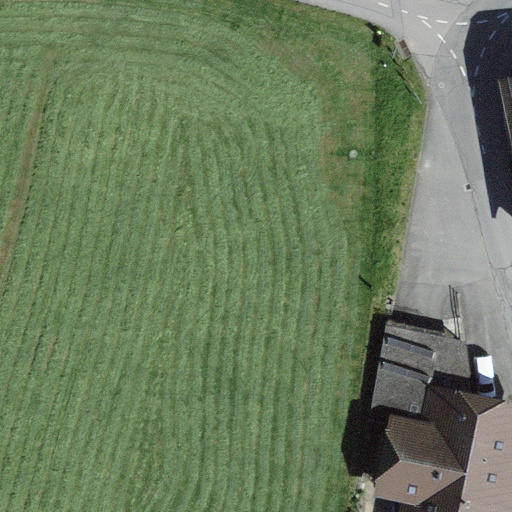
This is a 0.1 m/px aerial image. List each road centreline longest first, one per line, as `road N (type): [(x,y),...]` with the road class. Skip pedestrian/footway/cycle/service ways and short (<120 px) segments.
road 1 (unclassified): [(511,253),(463,47)]
road 2 (residential): [(336,0),(463,47)]
